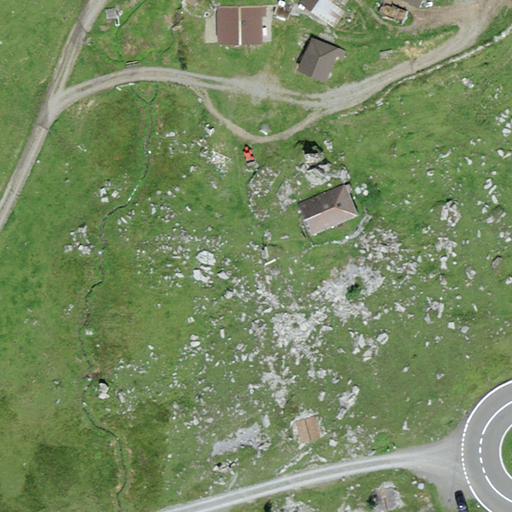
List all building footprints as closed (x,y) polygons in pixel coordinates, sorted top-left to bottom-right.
[(342,0),(302,0),(299,4),(334,28),(345,13),(337,7),(342,0)] [(401,0),(422,8),(425,0),(401,0)] [(264,9),(219,9),(219,45),(264,45),(264,9)] [(348,50),(312,36),(299,70),(327,81),(337,55),(344,58),(348,50)] [(348,184),(298,204),(310,235),(360,215),(348,184)] [(313,421),(299,425),(304,440),(317,436),(313,421)]
